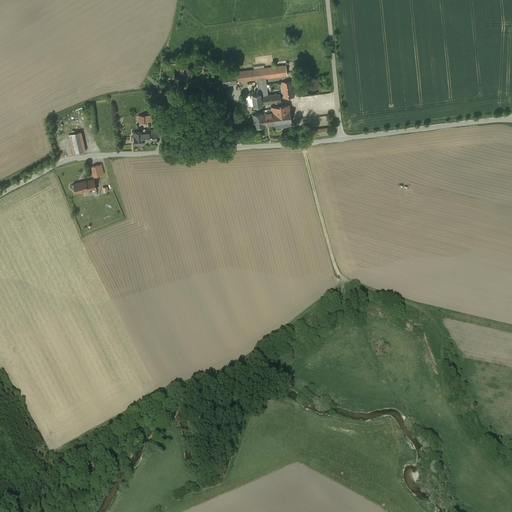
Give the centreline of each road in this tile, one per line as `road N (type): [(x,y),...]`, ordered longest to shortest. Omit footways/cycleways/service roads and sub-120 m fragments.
road 1 (unclassified): [(341,138),(82,157),(0,194)]
road 2 (unclassified): [(511,121),(341,138)]
road 3 (track): [(302,143),(334,263),(350,285)]
road 4 (unclassified): [(341,138),(328,0)]
